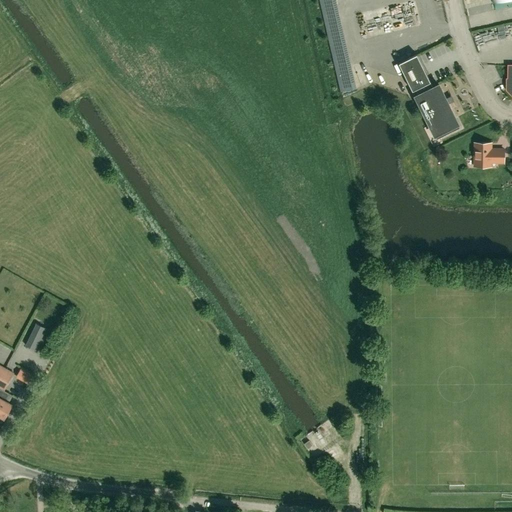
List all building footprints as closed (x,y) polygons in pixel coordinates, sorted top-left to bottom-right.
[(320,0),(341,91),(356,87),(335,0),(320,0)] [(511,0),(492,0),(495,10),(511,5),(511,0)] [(401,8),(394,10),(400,31),(416,26),(412,15),(404,18),(401,8)] [(487,29),(488,39),(494,39),(495,41),(487,42),(487,46),(508,43),(505,26),(487,29)] [(433,87),(417,54),(399,63),(412,90),(416,89),(418,94),(415,96),(436,139),(460,127),(449,104),(448,104),(447,103),(450,102),(449,100),(448,98),(445,100),(445,99),(446,98),(439,84),(433,87)] [(496,151),(492,150),(492,143),(476,143),(475,166),(492,166),(492,162),(505,162),(505,149),(496,149),(496,151)] [(39,351),(50,329),(36,323),(26,344),(39,351)] [(13,373),(0,365),(0,388),(3,391),(4,389),(13,373)] [(29,381),(34,372),(22,365),(17,375),(29,381)] [(0,416),(4,418),(12,404),(8,402),(13,394),(4,389),(3,391),(0,388),(0,416)] [(308,449),(313,445),(309,440),(304,444),(308,449)]
